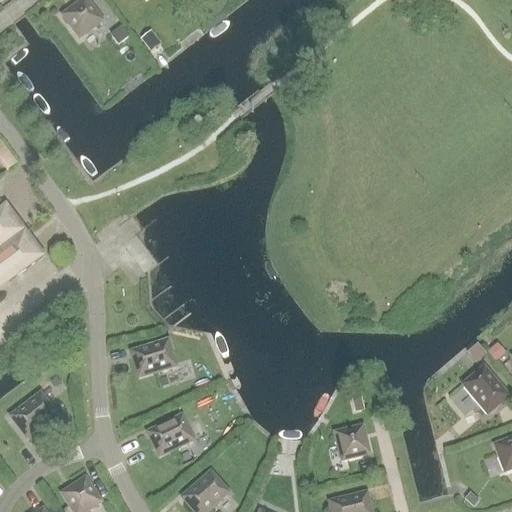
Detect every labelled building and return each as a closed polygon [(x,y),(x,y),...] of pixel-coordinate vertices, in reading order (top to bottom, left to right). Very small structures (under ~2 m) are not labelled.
[(83,0),(61,17),(79,40),(102,22),(85,0),(83,0)] [(109,37),(118,47),(128,39),(120,28),(109,37)] [(150,33),(140,41),(150,53),(160,46),(150,33)] [(0,155),(0,164),(6,173),(17,165),(6,151),(0,155)] [(0,209),(0,289),(44,257),(5,205),(0,209)] [(130,353),(138,380),(175,368),(167,342),(130,353)] [(497,345),(486,354),(495,364),(505,355),(497,345)] [(467,355),(467,357),(475,366),(486,356),(477,346),(467,355)] [(487,416),(508,398),(483,368),(462,386),(487,416)] [(9,418),(26,440),(57,417),(40,395),(9,418)] [(364,412),(361,399),(351,401),(354,415),(364,412)] [(146,434),(159,459),(194,442),(181,417),(146,434)] [(341,463),(369,456),(362,428),(334,435),(341,463)] [(511,439),(494,447),(504,474),(511,470),(511,439)] [(181,499),(192,511),(208,511),(229,495),(210,474),(181,499)] [(88,511),(101,504),(85,479),(61,495),(71,511),(88,511)] [(329,503),(330,511),(370,511),(366,494),(329,503)] [(473,510),(478,503),(469,495),(464,502),(473,510)]
